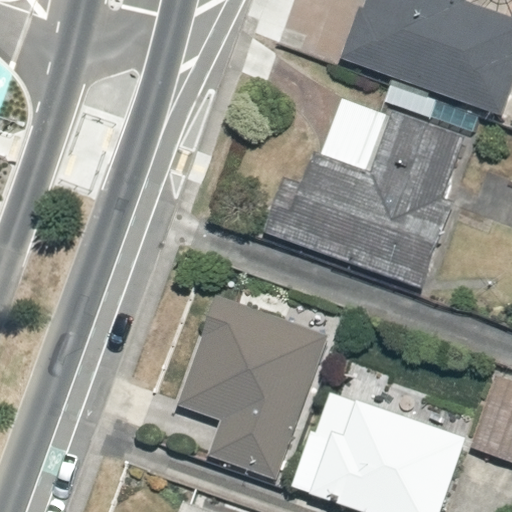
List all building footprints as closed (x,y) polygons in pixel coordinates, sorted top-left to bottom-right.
[(468,0),(370,0),(348,66),(502,119),(511,93),(511,20),(467,4),(468,0)] [(288,180),(269,236),(426,295),(456,205),(448,203),(469,141),(391,112),(371,172),(318,156),(306,187),(288,180)] [(333,336),(224,298),(184,407),(228,425),(216,457),(282,485),(333,336)] [(511,378),(502,375),(476,448),(511,461),(511,378)] [(447,511),(474,441),(343,394),(323,446),(336,451),(320,499),(357,511),(447,511)] [(216,511),(190,502),(186,511),(216,511)]
